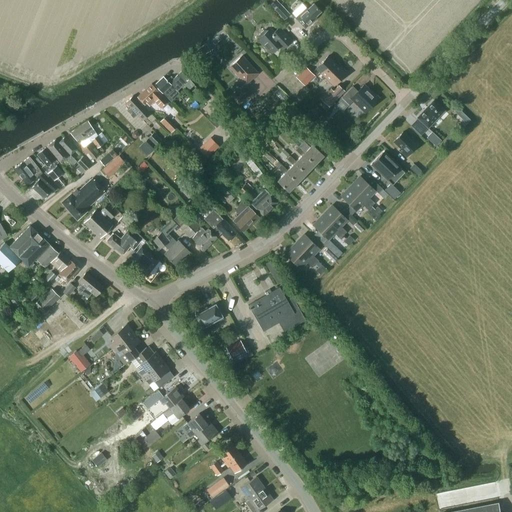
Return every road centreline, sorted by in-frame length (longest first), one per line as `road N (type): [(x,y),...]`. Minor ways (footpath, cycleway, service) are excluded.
road 1 (tertiary): [(156,301),(273,235),(407,100)]
road 2 (tertiary): [(314,511),(156,301)]
road 3 (tertiary): [(156,301),(48,226),(0,180)]
road 4 (residential): [(0,166),(167,70)]
road 5 (residential): [(407,100),(337,35),(322,37),(273,81)]
road 6 (tertiary): [(407,100),(505,0)]
road 7 (track): [(39,363),(135,291)]
